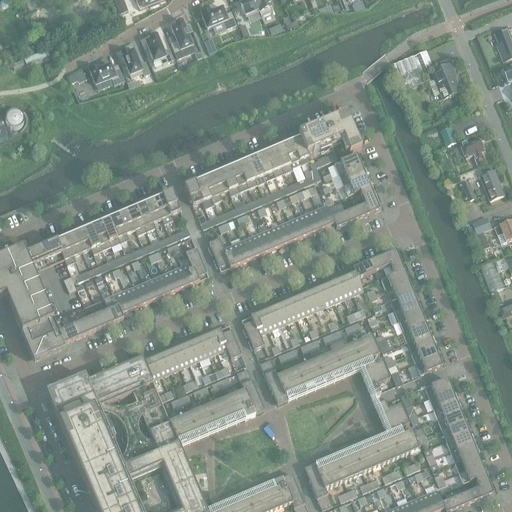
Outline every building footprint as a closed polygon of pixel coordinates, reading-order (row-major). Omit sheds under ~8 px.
[(164,2),(162,0),(132,0),(133,1),(134,0),(139,12),(149,8),(150,10),(159,6),(158,5),(164,2)] [(259,14),(253,0),(239,0),(242,5),(240,6),(246,20),(259,15),(259,14)] [(253,0),(259,14),(259,15),(261,19),(273,14),(267,0),(253,0)] [(341,1),(336,3),(337,7),(340,12),(340,14),(346,12),(341,1)] [(5,2),(3,2),(1,3),(0,4),(0,6),(0,7),(1,9),(3,10),(6,10),(7,9),(8,7),(8,4),(7,3),(5,2)] [(210,13),(201,16),(207,31),(222,25),(225,33),(236,28),(231,15),(225,17),(222,10),(210,15),(210,13)] [(107,24),(104,18),(89,24),(92,31),(107,24)] [(288,18),(283,21),(284,24),(287,32),(293,29),(291,25),(290,22),(288,18)] [(175,28),(171,30),(176,43),(170,45),(175,55),(192,48),(182,23),(175,26),(175,28)] [(245,27),(239,29),(244,40),(249,38),(245,28),(245,27)] [(511,40),(508,31),(495,36),(500,51),(499,51),(504,65),(511,61),(511,40)] [(145,44),(153,64),(160,61),(163,67),(173,63),(169,51),(163,54),(156,37),(149,40),(150,42),(145,44)] [(49,57),(47,52),(24,62),(26,67),(49,57)] [(128,53),(121,56),(131,81),(143,76),(144,79),(150,76),(145,65),(140,67),(134,53),(129,55),(128,53)] [(434,72),(427,53),(416,58),(422,76),(425,74),(426,76),(434,72)] [(14,72),(25,67),(23,62),(12,67),(14,72)] [(461,94),(455,79),(454,80),(452,75),(455,74),(451,66),(450,67),(448,62),(438,66),(440,71),(432,74),(435,82),(430,84),(435,98),(441,95),(444,102),(461,94)] [(98,70),(89,73),(95,88),(112,81),(114,88),(124,84),(117,68),(112,70),(110,67),(99,72),(98,70)] [(139,83),(127,86),(129,91),(140,88),(139,83)] [(6,117),(5,119),(4,122),(4,127),(7,131),(10,132),(14,133),(16,132),(20,128),(21,125),(21,120),(18,117),(15,115),(12,115),(10,115),(6,117)] [(361,151),(346,116),(298,136),(299,140),(300,140),(306,156),(342,141),(349,156),(361,151)] [(0,145),(9,142),(0,122),(0,145)] [(457,145),(451,130),(438,135),(441,141),(444,140),(447,149),(457,145)] [(308,160),(306,156),(300,140),(299,140),(291,144),(299,163),(308,160)] [(482,155),(485,154),(485,153),(485,152),(485,150),(484,148),(483,147),(482,147),(480,142),(470,146),(468,142),(460,146),(461,149),(454,152),(458,163),(465,160),(466,162),(474,158),(477,167),(486,164),(482,155)] [(299,163),(291,144),(282,147),(290,167),(299,163)] [(290,167),(282,147),(273,151),(284,177),(293,173),(290,167)] [(284,177),(273,151),(264,155),(273,175),(275,181),(284,177)] [(273,175),(264,155),(256,159),(264,178),(266,184),(275,181),(273,175)] [(361,169),(358,162),(356,158),(334,167),(338,178),(361,169)] [(266,184),(264,178),(256,159),(247,162),(257,188),(266,184)] [(257,188),(247,162),(238,166),(249,192),(257,188)] [(249,192),(238,166),(229,170),(240,195),(249,192)] [(365,179),(361,169),(338,178),(343,188),(365,179)] [(240,195),(229,170),(220,174),(229,193),(231,199),(240,195)] [(505,198),(495,173),(480,179),(490,203),(505,198)] [(229,193),(220,174),(211,177),(220,197),(229,193)] [(220,197),(211,177),(203,181),(211,201),(213,207),(222,203),(220,197)] [(314,185),(312,179),(306,181),(309,187),(314,185)] [(370,190),(365,179),(343,188),(347,200),(359,194),(360,194),(370,190)] [(211,201),(203,181),(194,185),(202,205),(211,201)] [(309,187),(306,181),(301,183),(304,190),(309,187)] [(475,200),(469,184),(463,186),(469,203),(475,200)] [(202,205),(194,185),(184,189),(192,209),(202,205)] [(292,195),(289,188),(283,191),(286,197),(292,195)] [(380,213),(370,190),(360,194),(359,194),(365,207),(365,208),(370,218),(380,213)] [(180,214),(171,194),(162,198),(170,218),(180,214)] [(274,202),(271,196),(266,198),(268,205),(274,202)] [(170,218),(162,198),(153,202),(162,222),(164,228),(173,225),(170,218)] [(162,222),(153,202),(144,206),(153,225),(162,222)] [(256,210),(254,203),(248,206),(251,212),(256,210)] [(156,232),(153,225),(144,206),(136,209),(147,236),(156,232)] [(370,218),(365,208),(365,207),(348,214),(353,225),(370,218)] [(332,221),(329,215),(326,208),(317,213),(325,232),(334,228),(333,227),(334,226),(332,222),(332,221)] [(147,236),(136,209),(127,213),(135,233),(138,240),(147,236)] [(239,217),(236,211),(230,213),(233,220),(239,217)] [(135,233),(127,213),(118,217),(126,237),(135,233)] [(325,232),(317,213),(307,217),(315,236),(325,232)] [(353,225),(348,214),(332,221),(332,222),(334,226),(333,227),(334,228),(336,232),(353,225)] [(126,237),(118,217),(109,221),(120,246),(129,243),(126,237)] [(315,236),(307,217),(298,221),(306,239),(315,236)] [(221,225),(218,218),(213,221),(215,227),(221,225)] [(120,246),(109,221),(100,224),(111,250),(120,246)] [(306,239),(298,221),(288,225),(296,243),(306,239)] [(473,226),(477,237),(484,235),(491,231),(487,221),(473,226)] [(212,229),(209,222),(200,226),(203,233),(212,229)] [(511,242),(511,223),(495,230),(501,247),(511,242)] [(111,250),(100,224),(91,228),(102,254),(111,250)] [(296,243),(288,225),(279,229),(287,247),(296,243)] [(102,254),(91,228),(83,232),(91,252),(93,258),(102,254)] [(287,247),(279,229),(270,233),(278,251),(287,247)] [(190,238),(187,231),(178,236),(180,242),(190,238)] [(91,252),(83,232),(74,236),(82,255),(91,252)] [(278,251),(270,233),(260,237),(268,255),(278,251)] [(490,249),(484,235),(477,237),(483,252),(490,249)] [(82,255),(74,236),(65,239),(73,259),(82,255)] [(177,243),(174,237),(169,239),(172,246),(177,243)] [(268,255),(260,237),(251,241),(259,260),(268,255)] [(73,259),(65,239),(56,243),(61,255),(67,269),(76,265),(73,259)] [(172,246),(169,239),(164,241),(166,248),(172,246)] [(259,260),(251,241),(241,245),(249,263),(259,260)] [(223,252),(219,242),(208,247),(209,248),(208,249),(211,257),(212,257),(213,259),(223,255),(223,253),(223,252)] [(61,255),(56,243),(47,247),(40,250),(45,262),(61,255)] [(159,251),(157,244),(151,247),(154,253),(159,251)] [(249,263),(241,245),(232,249),(240,267),(249,263)] [(154,253),(151,247),(146,249),(149,255),(154,253)] [(240,267),(232,249),(223,252),(223,253),(223,255),(230,271),(240,267)] [(45,262),(40,250),(24,257),(29,269),(45,262)] [(142,258),(139,252),(134,254),(136,261),(142,258)] [(202,261),(198,253),(197,254),(196,252),(185,256),(190,266),(191,266),(191,268),(201,264),(200,262),(202,261)] [(58,338),(57,335),(29,269),(24,257),(22,253),(0,262),(0,301),(5,299),(34,366),(65,353),(62,348),(60,342),(58,338)] [(136,261),(134,254),(128,256),(131,263),(136,261)] [(403,274),(395,254),(385,258),(389,268),(389,269),(384,271),(387,280),(393,277),(393,278),(403,274)] [(230,271),(223,255),(213,259),(214,261),(213,262),(217,270),(218,269),(220,276),(230,271)] [(389,268),(385,258),(370,264),(374,275),(382,272),(384,271),(389,269),(389,268)] [(124,266),(121,259),(116,262),(119,268),(124,266)] [(498,274),(509,270),(506,262),(505,260),(481,270),(491,295),(492,297),(499,295),(498,292),(504,289),(498,274)] [(119,268),(116,262),(111,264),(113,270),(119,268)] [(206,275),(207,274),(203,266),(202,266),(201,264),(191,268),(198,285),(208,281),(206,275)] [(374,275),(370,264),(352,272),(354,276),(354,277),(355,277),(357,282),(358,282),(374,275)] [(198,285),(191,268),(191,266),(190,266),(181,270),(189,289),(198,285)] [(106,273),(104,267),(98,269),(101,276),(106,273)] [(101,276),(98,269),(93,271),(96,278),(101,276)] [(189,289),(181,270),(172,274),(180,293),(189,289)] [(180,293),(172,274),(162,278),(170,297),(180,293)] [(408,284),(403,274),(393,278),(393,277),(387,280),(381,282),(385,293),(408,284)] [(361,290),(358,282),(357,282),(355,277),(354,277),(354,276),(345,280),(353,299),(363,295),(361,290)] [(83,283),(81,277),(75,279),(78,285),(83,283)] [(170,297),(162,278),(153,282),(161,301),(170,297)] [(76,293),(74,287),(71,280),(63,283),(69,296),(76,293)] [(353,299),(345,280),(336,284),(344,303),(353,299)] [(161,301),(153,282),(143,286),(151,305),(161,301)] [(344,303),(336,284),(326,288),(334,307),(344,303)] [(412,295),(408,284),(385,293),(390,304),(412,295)] [(151,305),(143,286),(134,290),(142,309),(151,305)] [(334,307),(326,288),(317,292),(325,311),(334,307)] [(142,309),(134,290),(125,294),(133,313),(142,309)] [(325,311),(317,292),(307,296),(316,315),(325,311)] [(133,313),(125,294),(113,299),(120,317),(121,317),(121,318),(133,313)] [(416,305),(412,295),(390,304),(394,314),(416,305)] [(503,307),(499,295),(492,297),(496,310),(503,307)] [(316,315),(307,296),(298,300),(306,319),(316,315)] [(120,317),(113,299),(103,303),(113,327),(123,322),(121,318),(121,317),(120,317)] [(306,319),(298,300),(289,304),(297,323),(306,319)] [(113,327),(103,303),(94,307),(93,307),(103,331),(113,327)] [(297,323),(289,304),(279,308),(287,327),(297,323)] [(420,316),(416,305),(394,314),(398,325),(420,316)] [(103,331),(93,307),(84,311),(86,317),(88,322),(94,334),(103,331)] [(287,327),(279,308),(270,312),(278,331),(287,327)] [(278,331),(270,312),(260,316),(268,335),(272,333),(274,339),(280,337),(278,331)] [(268,335),(260,316),(253,319),(251,320),(258,337),(259,338),(260,338),(268,335)] [(425,327),(420,316),(398,325),(402,335),(425,327)] [(76,321),(78,326),(68,330),(57,335),(58,338),(60,342),(62,348),(74,343),(83,339),(94,334),(88,322),(86,317),(76,321)] [(258,337),(251,320),(241,324),(244,330),(242,331),(246,339),(247,339),(248,341),(258,337)] [(429,337),(425,327),(402,335),(406,346),(429,337)] [(236,343),(233,335),(231,335),(229,329),(219,333),(226,350),(236,346),(235,344),(236,343)] [(226,350),(219,333),(210,337),(218,356),(226,353),(227,352),(226,350)] [(218,356),(210,337),(200,341),(208,360),(218,356)] [(264,349),(260,338),(259,338),(258,337),(248,341),(249,343),(248,344),(251,352),(253,351),(253,353),(264,349)] [(433,348),(429,337),(406,346),(411,357),(433,348)] [(288,404),(285,398),(379,359),(371,340),(277,379),(270,363),(259,367),(277,409),(288,404)] [(208,360),(200,341),(191,345),(199,364),(208,360)] [(199,364),(191,345),(181,349),(189,368),(199,364)] [(242,356),(238,348),(237,348),(236,346),(226,350),(227,352),(226,353),(231,363),(241,358),(240,356),(242,356)] [(437,358),(433,348),(411,357),(415,367),(437,358)] [(189,368),(181,349),(172,353),(180,372),(189,368)] [(180,372),(172,353),(163,357),(171,376),(180,372)] [(171,376),(163,357),(153,361),(161,380),(171,376)] [(442,370),(437,358),(415,367),(419,378),(442,370)] [(152,384),(144,366),(144,365),(142,361),(131,365),(142,391),(153,387),(152,384)] [(161,380),(153,361),(144,365),(144,366),(152,384),(161,380)] [(389,384),(381,364),(362,372),(374,400),(380,397),(379,396),(380,396),(377,389),(389,384)] [(46,395),(95,511),(206,511),(177,444),(169,425),(149,434),(157,455),(123,469),(98,410),(142,391),(131,365),(87,384),(84,379),(46,395)] [(245,422),(265,414),(247,372),(236,377),(243,394),(169,425),(177,444),(243,416),(245,422)] [(402,388),(397,374),(391,377),(396,390),(402,388)] [(451,393),(447,382),(424,391),(429,402),(451,393)] [(455,404),(451,393),(429,402),(433,413),(455,404)] [(412,409),(406,397),(400,399),(405,412),(412,409)] [(460,414),(455,404),(433,413),(437,423),(460,414)] [(408,429),(400,409),(387,414),(384,407),(383,406),(378,409),(390,437),(408,429)] [(464,425),(460,414),(437,423),(441,434),(464,425)] [(468,436),(464,425),(441,434),(446,444),(468,436)] [(325,511),(332,509),(325,492),(419,453),(411,434),(317,473),(315,467),(304,472),(320,511),(325,511)] [(472,446),(468,436),(446,444),(450,455),(472,446)] [(477,457),(472,446),(450,455),(454,466),(477,457)] [(481,467),(477,457),(454,466),(458,476),(481,467)] [(485,478),(481,467),(458,476),(463,487),(465,486),(471,484),(475,483),(475,482),(485,478)] [(278,511),(291,507),(293,511),(306,511),(292,477),(282,481),(272,486),(275,491),(225,511),(278,511)] [(491,494),(485,478),(475,482),(475,483),(478,491),(479,491),(483,501),(493,497),(491,494)] [(473,490),(471,484),(465,486),(468,492),(473,490)] [(483,501),(479,491),(478,491),(469,495),(460,499),(464,509),(483,501)] [(440,503),(438,497),(436,494),(426,498),(432,511),(443,511),(441,507),(442,506),(440,503)] [(432,511),(426,498),(417,502),(421,511),(432,511)] [(457,511),(464,509),(460,499),(442,506),(441,507),(443,511),(457,511)] [(421,511),(417,502),(407,506),(410,511),(421,511)]
